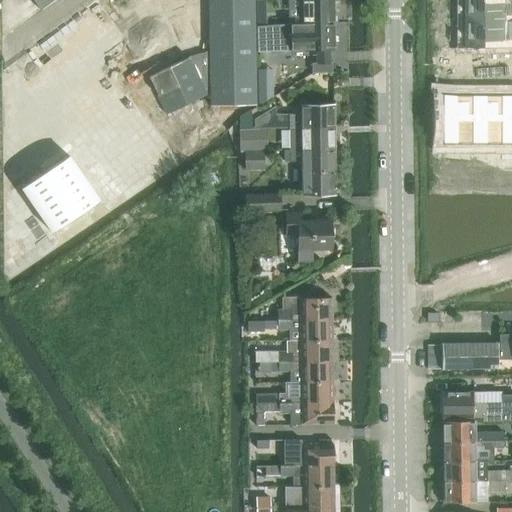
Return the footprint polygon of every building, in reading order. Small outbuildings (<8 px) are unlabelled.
[(56,0),(33,0),(42,11),(56,0)] [(149,76),(168,115),(208,95),(211,95),(211,107),(256,106),(254,0),(207,0),(208,48),(189,57),(149,76)] [(334,22),(333,0),(290,0),(290,1),(290,3),(290,24),(334,22)] [(511,0),(462,0),(463,17),(511,17),(511,0)] [(511,17),(463,17),(462,46),(511,45),(511,17)] [(334,49),(334,22),(290,24),(258,25),(258,26),(257,26),(258,52),(304,51),(304,49),(314,49),(334,49)] [(473,94),(443,94),(443,144),(473,144),(473,94)] [(502,94),(473,94),(473,144),(502,144),(502,94)] [(511,94),(502,94),(502,144),(511,144),(511,94)] [(301,128),(334,127),(334,105),(315,105),(301,106),(301,114),(276,114),(276,106),(254,119),(254,130),(239,130),(239,150),(266,150),(267,128),(290,128),(301,128)] [(335,149),(334,127),(301,128),(301,129),(290,128),(290,150),(335,149)] [(290,150),(284,150),(284,161),(291,161),(302,161),(302,171),(302,172),(335,171),(335,149),(290,150)] [(33,179),(32,179),(32,180),(30,181),(28,182),(27,183),(26,184),(24,185),(23,187),(23,189),(23,190),(25,193),(26,195),(27,195),(27,196),(29,199),(30,200),(31,203),(32,203),(32,204),(33,204),(33,205),(34,206),(35,207),(36,208),(36,209),(37,211),(38,212),(38,213),(39,214),(40,215),(41,218),(41,220),(42,220),(42,223),(42,226),(43,227),(43,228),(45,228),(45,229),(46,229),(47,233),(49,233),(49,232),(51,232),(52,231),(53,231),(54,231),(56,229),(57,228),(58,228),(58,227),(59,227),(60,226),(62,225),(62,224),(63,224),(64,223),(67,221),(68,221),(69,219),(70,219),(73,217),(74,217),(74,216),(76,215),(77,214),(78,214),(79,213),(82,211),(83,210),(84,210),(86,208),(88,207),(89,206),(91,205),(97,202),(98,200),(98,198),(97,197),(97,196),(96,196),(96,195),(95,194),(94,191),(93,191),(92,189),(91,188),(90,187),(90,186),(89,186),(89,185),(87,183),(87,182),(86,181),(86,180),(85,180),(85,179),(83,178),(82,176),(81,174),(80,174),(80,173),(78,170),(77,168),(76,168),(75,166),(74,164),(73,163),(73,162),(72,161),(71,160),(70,159),(70,158),(69,157),(68,156),(67,157),(65,158),(64,158),(64,159),(63,159),(62,160),(60,161),(58,162),(57,163),(56,164),(55,164),(55,165),(54,165),(52,167),(50,168),(49,169),(48,169),(46,171),(45,171),(42,174),(38,176),(37,177),(34,178),(33,179)] [(335,171),(302,172),(302,195),(335,195),(335,171)] [(280,210),(280,193),(248,194),(248,210),(280,210)] [(312,249),(331,248),(331,221),(299,221),(299,214),(286,214),(287,233),(299,233),(299,262),(312,262),(312,249)] [(278,321),(332,320),(332,298),(291,299),(291,310),(278,310),(278,321)] [(333,341),(332,320),(278,321),(278,331),(289,331),(289,341),(333,341)] [(499,350),(498,350),(498,359),(511,358),(511,334),(499,334),(499,350)] [(333,361),(333,341),(289,341),(290,352),(255,352),(255,361),(270,361),(270,362),(333,361)] [(441,344),(427,345),(428,368),(497,367),(496,342),(441,343),(441,344)] [(333,382),(333,361),(270,362),(270,372),(291,372),(291,382),(301,383),(333,382)] [(333,398),(333,382),(301,383),(301,398),(333,398)] [(482,417),(482,421),(500,420),(511,420),(511,403),(500,404),(471,404),(471,392),(441,392),(441,416),(471,416),(471,417),(482,417)] [(279,393),(256,394),(257,404),(280,403),(279,394),(279,393)] [(334,424),(333,398),(301,398),(294,399),(293,394),(279,394),(280,403),(257,404),(256,404),(256,426),(265,426),(265,413),(280,413),(280,414),(301,413),(301,424),(334,424)] [(442,441),(503,440),(502,431),(474,432),(474,420),(441,421),(442,441)] [(442,441),(442,459),(475,459),(474,449),(503,448),(503,440),(442,441)] [(280,456),(280,467),(334,466),(334,445),(301,445),(301,461),(294,461),(294,456),(280,456)] [(442,459),(442,480),(503,479),(509,479),(509,480),(511,479),(511,466),(508,466),(508,469),(486,470),(486,460),(475,460),(475,459),(442,459)] [(334,487),(334,466),(280,467),(266,467),(266,477),(293,476),(293,487),(334,487)] [(487,490),(503,490),(503,479),(442,480),(443,501),(487,501),(487,490)] [(334,508),(334,487),(293,487),(293,498),(281,498),(281,508),(334,508)] [(271,498),(256,498),(256,508),(266,508),(271,508),(271,498)]
